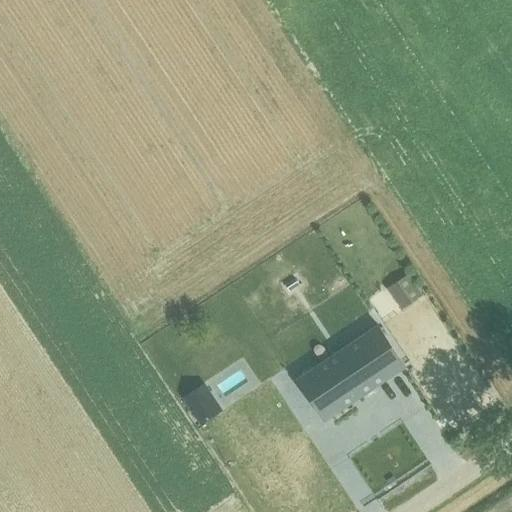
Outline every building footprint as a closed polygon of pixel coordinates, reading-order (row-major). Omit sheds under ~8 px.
[(408,275),(388,289),(401,309),(422,295),(408,275)] [(361,295),(373,317),(390,308),(377,286),(361,295)] [(324,420),(406,366),(379,326),(297,380),(324,420)] [(221,410),(203,384),(183,397),(201,424),(221,410)] [(271,499),(296,482),(279,457),(269,464),(239,420),(224,430),(271,499)]
